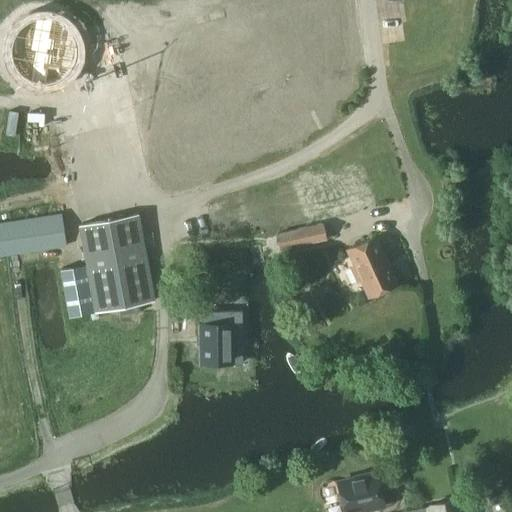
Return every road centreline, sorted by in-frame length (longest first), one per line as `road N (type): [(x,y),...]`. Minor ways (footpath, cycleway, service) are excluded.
road 1 (unclassified): [(53,467),(158,401),(170,212),(280,175),(381,100)]
road 2 (unclassified): [(427,385),(432,361),(427,289),(413,243),(416,198),(381,100)]
road 3 (track): [(0,124),(83,141),(170,212)]
